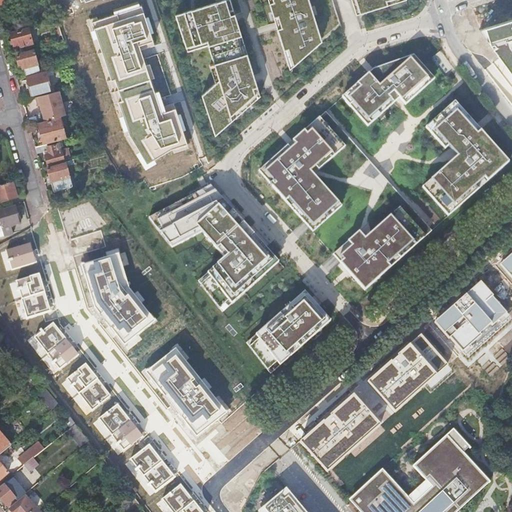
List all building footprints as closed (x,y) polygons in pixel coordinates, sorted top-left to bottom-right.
[(212,52),(242,42),(237,18),(231,0),(224,0),(174,15),(187,50),(208,43),(212,52)] [(314,0),(273,0),(281,24),(293,63),(324,33),(314,0)] [(354,0),(358,13),(402,0),(354,0)] [(161,113),(139,45),(153,40),(141,6),(93,22),(112,80),(115,79),(122,100),(119,102),(130,134),(147,163),(172,149),(187,144),(175,109),(161,113)] [(511,19),(479,30),(511,74),(511,19)] [(29,28),(11,32),(15,48),(33,43),(29,28)] [(201,97),(215,139),(261,95),(253,80),(242,42),(212,52),(217,81),(201,97)] [(22,63),(25,75),(40,71),(34,50),(17,55),(19,63),(22,63)] [(437,76),(415,54),(374,69),(343,95),(369,125),(399,98),(406,106),(437,76)] [(46,72),(27,77),(32,94),(51,89),(46,72)] [(37,98),(43,121),(60,116),(65,115),(59,92),(37,98)] [(457,156),(425,184),(451,214),(509,162),(478,127),(454,101),(425,127),(439,143),(442,140),(457,156)] [(66,137),(60,116),(43,121),(38,122),(43,143),(66,137)] [(345,146),(319,117),(292,141),(295,144),(290,148),(287,145),(258,171),(306,225),(312,233),(342,207),(310,171),(326,157),(329,160),(345,146)] [(35,146),(37,153),(47,150),(48,154),(45,155),(48,164),(63,160),(58,140),(35,146)] [(65,163),(47,168),(53,192),(72,187),(65,163)] [(0,205),(1,209),(13,206),(11,199),(16,198),(12,183),(0,186),(0,205)] [(224,310),(281,261),(219,191),(213,184),(148,216),(173,247),(200,230),(224,256),(197,279),(224,310)] [(108,237),(123,228),(101,195),(87,205),(108,237)] [(20,223),(28,223),(28,203),(19,204),(20,223)] [(1,209),(0,209),(0,226),(1,229),(3,237),(12,234),(10,227),(19,224),(14,206),(13,206),(1,209)] [(334,253),(338,259),(347,270),(366,289),(426,236),(400,207),(367,239),(360,232),(334,253)] [(75,239),(78,248),(91,243),(88,234),(75,239)] [(30,244),(6,251),(12,270),(36,263),(30,244)] [(119,254),(82,265),(95,308),(125,345),(155,321),(129,289),(119,254)] [(511,256),(501,265),(511,277),(511,256)] [(39,275),(17,281),(28,318),(50,312),(39,275)] [(507,312),(480,283),(435,323),(462,353),(507,312)] [(332,320),(304,289),(246,341),(273,372),(332,320)] [(78,356),(53,323),(34,338),(59,370),(78,356)] [(15,348),(2,331),(0,332),(0,336),(11,351),(15,348)] [(448,366),(421,336),(368,383),(395,413),(448,366)] [(226,413),(176,349),(147,372),(197,436),(226,413)] [(111,396),(86,365),(68,379),(92,410),(111,396)] [(47,388),(39,394),(51,409),(59,402),(47,388)] [(380,425),(353,395),(301,441),(328,470),(380,425)] [(427,400),(421,404),(429,417),(436,413),(427,400)] [(142,437),(118,405),(99,419),(124,451),(142,437)] [(88,441),(75,424),(67,430),(80,447),(88,441)] [(5,441),(0,434),(0,454),(10,446),(6,441),(7,441),(6,440),(5,441)] [(384,472),(352,501),(361,511),(457,511),(489,484),(447,439),(414,469),(426,482),(406,499),(384,472)] [(174,478),(149,445),(131,459),(156,492),(174,478)] [(17,459),(23,465),(32,457),(27,451),(17,459)] [(12,505),(18,499),(13,492),(14,491),(12,489),(16,485),(12,479),(0,488),(0,499),(5,505),(9,502),(12,505)] [(201,511),(180,485),(163,499),(172,511),(201,511)] [(301,511),(285,492),(260,511),(301,511)] [(24,496),(9,509),(10,511),(31,511),(35,509),(24,496)]
